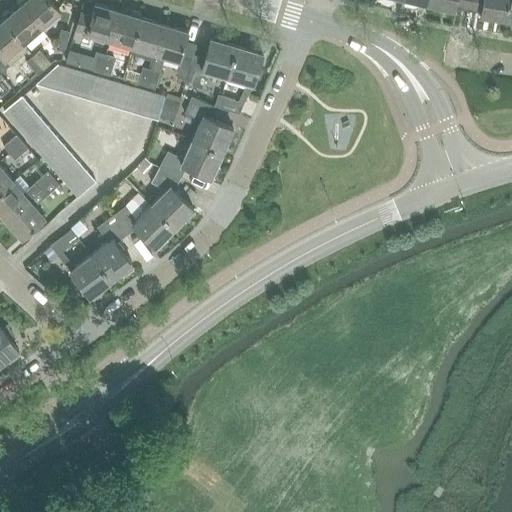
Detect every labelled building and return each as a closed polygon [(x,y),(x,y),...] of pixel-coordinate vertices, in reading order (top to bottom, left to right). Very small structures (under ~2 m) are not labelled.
[(50,0),(24,0),(21,3),(41,27),(60,11),(50,0)] [(430,0),(429,4),(454,10),(454,7),(455,0),(430,0)] [(455,0),(454,7),(466,9),(468,0),(455,0)] [(468,0),(466,9),(481,12),(482,0),(468,0)] [(482,0),(481,12),(480,15),(505,19),(507,0),(482,0)] [(76,29),(110,39),(119,9),(96,2),(92,15),(82,12),(76,29)] [(2,14),(2,19),(23,43),(41,27),(21,3),(12,11),(7,10),(2,14)] [(110,39),(133,46),(142,16),(141,11),(134,9),(131,13),(119,9),(110,39)] [(131,53),(154,60),(165,23),(142,16),(133,46),(131,53)] [(23,43),(2,19),(0,21),(0,72),(0,73),(28,48),(23,43)] [(152,68),(147,85),(155,88),(165,55),(179,60),(176,69),(181,78),(186,79),(193,59),(191,58),(196,41),(186,38),(189,30),(165,23),(154,60),(152,68)] [(56,45),(65,47),(70,31),(61,28),(56,45)] [(202,62),(193,59),(186,79),(185,82),(202,87),(208,69),(228,75),(237,44),(211,36),(202,62)] [(263,53),(237,44),(228,75),(248,82),(238,99),(219,93),(216,104),(239,112),(243,100),(253,83),(263,53)] [(44,68),(51,62),(40,49),(33,55),(44,68)] [(92,69),(100,71),(105,55),(97,52),(92,69)] [(38,74),(44,68),(33,55),(27,61),(38,74)] [(109,74),(114,57),(105,55),(100,71),(109,74)] [(38,82),(64,90),(71,69),(58,64),(38,82)] [(144,66),(139,83),(147,85),(152,68),(151,68),(144,66)] [(83,72),(71,69),(64,90),(76,94),(83,72)] [(76,94),(88,97),(94,76),(83,72),(76,94)] [(106,79),(94,76),(88,97),(99,101),(106,79)] [(117,83),(106,79),(99,101),(111,105),(117,83)] [(111,105),(122,108),(129,87),(117,83),(111,105)] [(141,90),(129,87),(122,108),(134,112),(141,90)] [(152,94),(141,90),(134,112),(146,115),(152,94)] [(157,119),(158,116),(164,97),(152,94),(146,115),(157,119)] [(13,120),(30,105),(22,95),(4,110),(13,120)] [(200,120),(192,139),(222,153),(234,128),(208,116),(213,106),(192,96),(184,112),(200,120)] [(38,114),(30,105),(13,120),(21,129),(38,114)] [(29,139),(46,123),(38,114),(21,129),(29,139)] [(55,133),(46,123),(29,139),(37,148),(55,133)] [(63,142),(55,133),(37,148),(45,157),(63,142)] [(4,145),(9,151),(21,140),(16,134),(4,145)] [(222,153),(192,139),(183,157),(167,150),(160,166),(181,177),(186,166),(211,177),(222,153)] [(28,147),(21,140),(9,151),(15,159),(28,147)] [(45,157),(53,167),(71,151),(63,142),(45,157)] [(79,161),(71,151),(53,167),(61,176),(79,161)] [(87,170),(79,161),(61,176),(69,185),(87,170)] [(0,191),(13,180),(0,165),(0,191)] [(168,189),(151,203),(173,228),(194,211),(175,189),(181,177),(160,166),(152,182),(168,189)] [(95,180),(87,170),(69,185),(77,195),(95,180)] [(0,212),(5,219),(29,199),(41,188),(54,177),(48,171),(35,182),(34,181),(23,191),(13,180),(0,191),(0,212)] [(59,184),(54,177),(41,188),(47,195),(59,184)] [(126,235),(137,227),(152,245),(173,228),(151,203),(144,195),(128,209),(124,204),(111,215),(126,235)] [(45,217),(29,199),(5,219),(21,237),(45,217)] [(116,244),(126,235),(111,215),(97,226),(108,239),(91,252),(112,279),(132,262),(116,244)] [(72,228),(51,244),(59,255),(80,239),(72,228)] [(75,266),(66,255),(61,258),(92,296),(112,279),(91,252),(75,266)] [(2,328),(0,325),(0,363),(19,350),(9,337),(13,334),(6,325),(2,328)]
